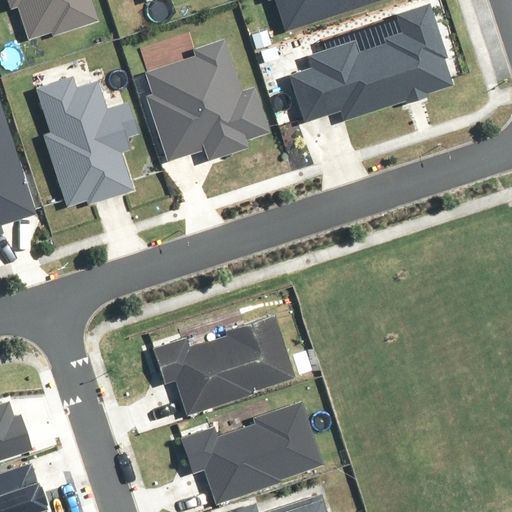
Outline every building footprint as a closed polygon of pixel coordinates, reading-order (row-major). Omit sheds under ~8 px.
[(12,6),(22,38),(49,29),(50,33),(95,19),(89,0),(1,0),(4,8),(12,6)] [(264,0),(267,0),(278,30),(368,0),(259,0),(260,1),(264,0)] [(333,108),(337,121),(447,86),(420,1),(389,11),(395,30),(379,35),(382,44),(354,53),(350,39),(301,55),(305,67),(283,74),(298,119),(333,108)] [(187,465),(202,461),(212,495),(318,464),(301,405),(254,419),(256,424),(209,438),(206,429),(179,437),(187,465)] [(207,511),(330,511),(322,485),(257,504),(255,498),(207,511)]
